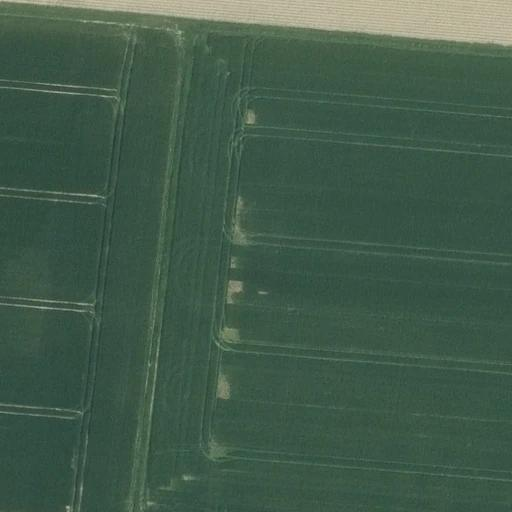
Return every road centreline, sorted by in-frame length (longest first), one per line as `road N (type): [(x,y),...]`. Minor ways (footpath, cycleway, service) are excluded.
road 1 (track): [(511,55),(0,14)]
road 2 (track): [(192,27),(136,511)]
